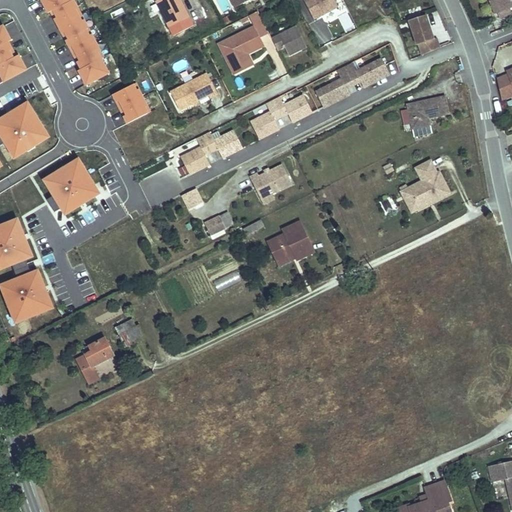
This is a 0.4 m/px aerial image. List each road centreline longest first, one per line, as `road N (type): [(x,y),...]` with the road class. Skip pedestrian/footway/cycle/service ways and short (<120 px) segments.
road 1 (unknown): [(504,200),(153,364)]
road 2 (residential): [(17,0),(80,122),(103,139),(136,201),(53,247),(71,294)]
road 3 (unknown): [(327,497),(511,424)]
road 4 (residential): [(511,229),(472,50)]
